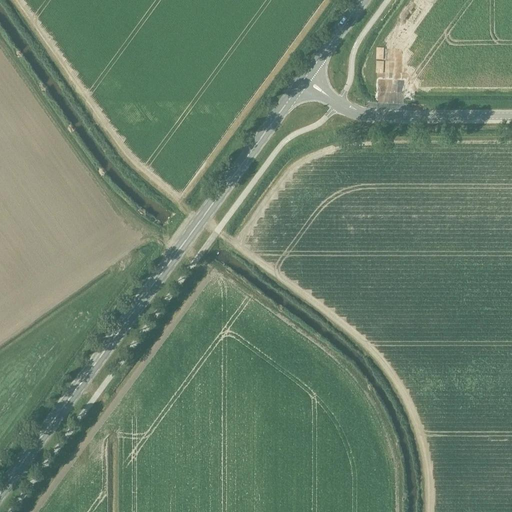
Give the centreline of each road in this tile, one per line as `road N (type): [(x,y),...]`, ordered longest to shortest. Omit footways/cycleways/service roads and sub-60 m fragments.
road 1 (secondary): [(0,493),(299,86)]
road 2 (unclassified): [(328,96),(369,115),(511,116)]
